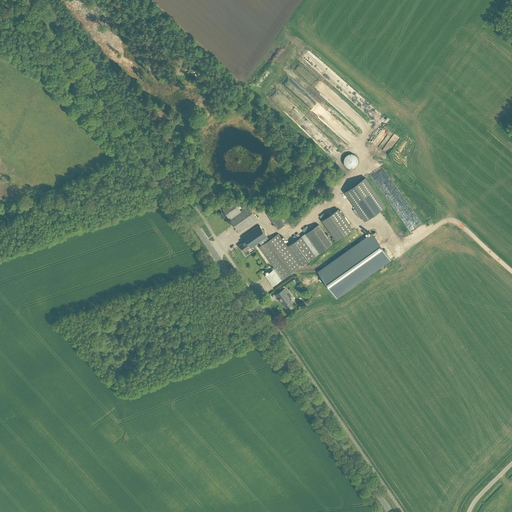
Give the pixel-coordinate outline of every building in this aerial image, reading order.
[(344,159),(344,161),(344,162),(344,163),(345,164),(346,166),(347,167),(348,167),(350,168),(351,168),(352,168),(353,167),(355,167),(356,166),(357,165),(358,163),(358,162),(358,161),(358,159),(358,158),(357,157),(356,156),(355,155),(354,154),(353,154),(351,154),(349,154),(348,154),(347,155),(346,156),(345,157),(344,158),(344,159)] [(344,192),(365,221),(386,206),(365,177),(344,192)] [(239,231),(257,217),(247,205),(240,210),(233,201),(222,209),(239,231)] [(267,214),(277,229),(285,224),(278,214),(277,214),(274,210),(267,214)] [(323,221),(337,240),(351,229),(338,211),(323,221)] [(255,246),(260,242),(268,236),(259,224),(243,235),(245,239),(239,244),(244,251),(251,246),(251,247),(254,245),(255,246)] [(319,224),(305,234),(319,253),(332,243),(319,224)] [(260,246),(275,268),(265,275),(272,285),(301,265),(315,255),(302,236),(287,246),(278,233),(260,246)] [(319,272),(336,297),(389,259),(372,234),(319,272)] [(279,291),(275,294),(278,298),(278,297),(280,300),(281,300),(286,306),(292,302),(294,300),(292,297),(290,298),(286,292),(287,292),(284,287),(279,291)]
